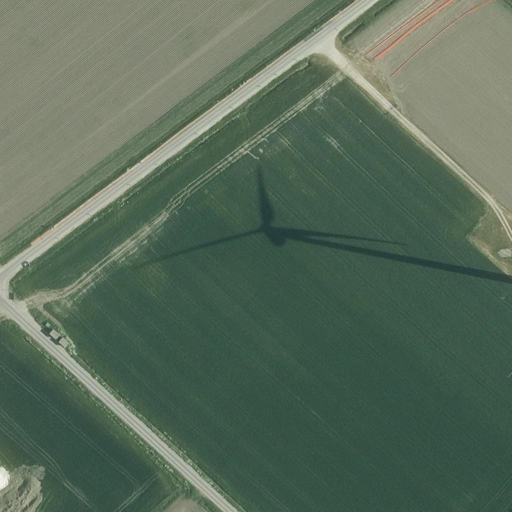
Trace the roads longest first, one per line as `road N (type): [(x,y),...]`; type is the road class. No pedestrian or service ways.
road 1 (unclassified): [(0,277),(372,0)]
road 2 (unclassified): [(0,311),(224,511)]
road 3 (track): [(511,225),(316,43)]
